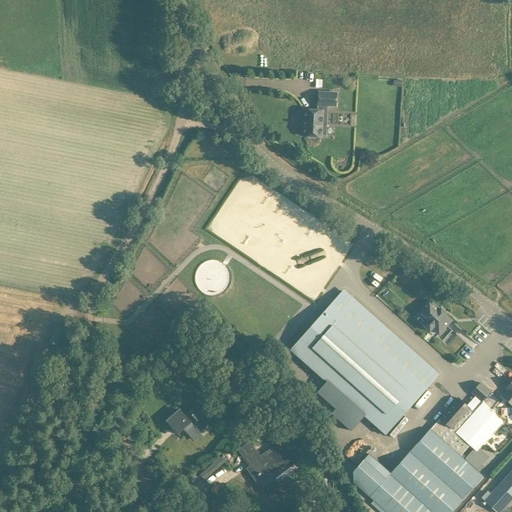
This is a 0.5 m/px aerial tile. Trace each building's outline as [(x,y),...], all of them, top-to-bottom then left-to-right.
[(302,125),(302,135),(308,136),(310,137),(315,138),(317,136),(321,136),(322,123),(326,124),(327,111),(327,106),(336,106),(336,93),(318,92),(318,105),(318,110),(305,109),(304,126),(302,125)] [(332,303),(290,349),(385,434),(437,375),(396,338),(397,336),(391,331),(390,333),(343,291),(332,303)] [(439,334),(451,320),(445,314),(446,313),(440,308),(439,309),(429,300),(422,308),(424,310),(421,313),(428,319),(423,325),(430,331),(432,328),(439,334)] [(49,341),(57,345),(65,330),(57,326),(49,341)] [(286,342),(291,346),(304,330),(299,326),(286,342)] [(448,345),(457,334),(452,329),(442,340),(448,345)] [(511,381),(506,388),(508,390),(503,396),(511,404),(511,406),(511,408),(511,413),(511,381)] [(483,402),(492,393),(480,382),(472,392),(483,402)] [(483,402),(474,412),(465,404),(458,398),(386,478),(369,496),(373,500),(383,509),(381,511),(380,511),(449,511),(482,476),(477,471),(489,457),(479,448),(503,421),(489,409),(487,408),(498,396),(493,391),(492,393),(483,402)] [(179,409),(173,415),(167,420),(178,433),(184,427),(194,439),(201,434),(198,431),(210,421),(196,405),(185,416),(179,409)] [(248,444),(240,450),(250,465),(254,462),(258,466),(250,471),(261,486),(267,494),(275,488),(279,485),(271,474),(284,464),(286,463),(288,466),(296,460),(280,439),(272,445),(276,449),(273,452),(261,460),(249,444),(248,444)] [(200,474),(205,479),(228,458),(224,454),(200,474)] [(511,470),(485,501),(497,511),(500,511),(511,500),(511,498),(511,470)]
